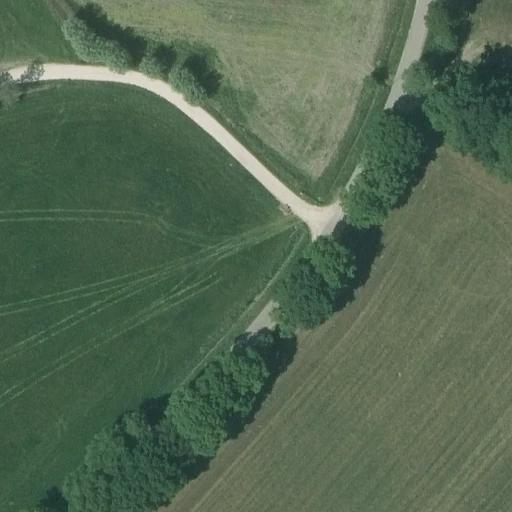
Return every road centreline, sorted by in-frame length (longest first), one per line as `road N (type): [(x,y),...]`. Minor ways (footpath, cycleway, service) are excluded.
road 1 (unclassified): [(0,85),(69,69),(133,79),(194,109),(327,229)]
road 2 (unclassified): [(89,511),(248,338),(327,229)]
road 3 (unclassified): [(327,229),(399,96),(423,0)]
